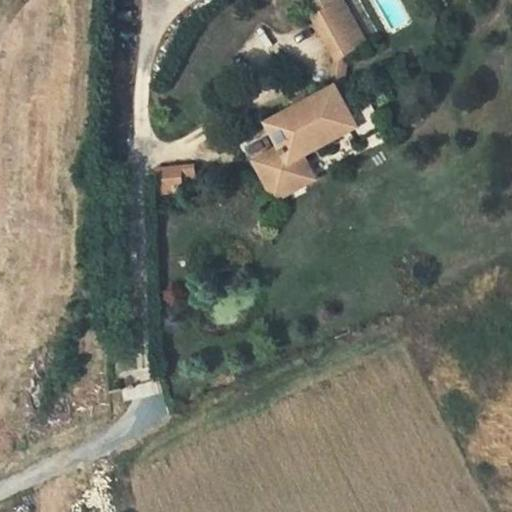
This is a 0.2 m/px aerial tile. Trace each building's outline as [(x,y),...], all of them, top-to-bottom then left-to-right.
[(340,62),(372,40),(344,0),(339,0),(310,20),(340,62)] [(307,154),(355,132),(360,127),(351,105),(342,83),(311,96),(296,103),(272,116),(283,143),(259,155),(280,197),(319,178),(307,154)] [(292,95),(296,103),(311,96),(307,87),(292,95)] [(370,97),(351,105),(360,127),(355,132),(361,140),(385,126),(370,97)] [(197,161),(162,166),(166,192),(200,187),(197,161)]
